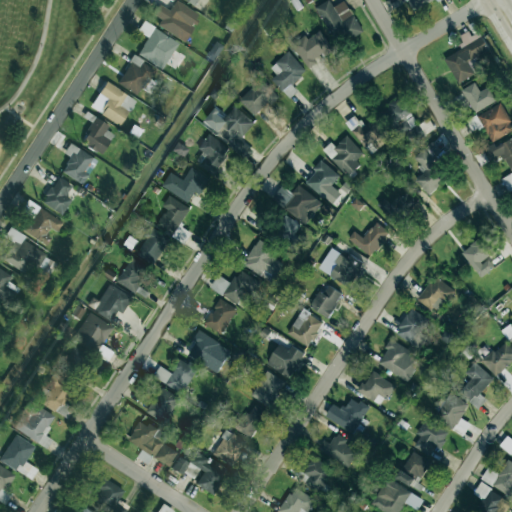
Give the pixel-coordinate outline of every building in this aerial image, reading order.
[(200,15),(176,0),(175,0),(169,10),(159,4),(153,14),(161,19),(157,25),(184,41),(200,15)] [(327,0),(316,7),(338,45),(362,31),(345,0),(333,7),(329,0),(327,0)] [(407,0),(413,11),(436,0),(407,0)] [(307,67),(333,49),(320,30),(308,38),(305,35),(292,45),(307,67)] [(444,59),(458,83),(476,73),(469,61),(489,49),(479,31),(471,36),(468,30),(457,37),(463,47),(444,59)] [(206,56),(213,60),(222,45),(215,41),(206,56)] [(297,91),(292,85),(307,71),(288,51),(270,67),(277,74),(272,79),(289,98),(297,91)] [(139,96),(154,68),(133,56),(118,83),(139,96)] [(254,117),(278,95),(262,78),(238,100),(254,117)] [(135,100),(105,82),(90,107),(120,125),(135,100)] [(498,99),(490,85),(480,91),(475,82),(461,90),(474,113),(498,99)] [(399,135),(417,124),(400,96),(382,108),(399,135)] [(491,142),(511,130),(511,123),(500,103),(477,116),(491,142)] [(204,122),(235,147),(254,122),(234,106),(225,118),(214,109),(204,122)] [(376,149),(388,139),(372,119),(363,125),(355,115),(345,123),(365,147),(370,143),(376,149)] [(81,144),(103,154),(114,129),(92,119),(81,144)] [(213,175),(230,148),(207,134),(198,149),(203,152),(196,165),(213,175)] [(323,149),(347,176),(360,165),(356,160),(363,153),(347,135),(334,146),(330,142),(323,149)] [(509,169),(511,167),(511,137),(494,146),(494,144),(484,149),(490,162),(503,156),(509,169)] [(429,195),(449,174),(432,159),(441,150),(431,141),(414,159),(425,169),(414,181),(429,195)] [(70,157),(61,172),(83,184),(97,159),(69,144),(64,153),(70,157)] [(339,175),(322,161),(304,181),(334,207),(344,196),(331,185),(339,175)] [(199,194),(209,179),(191,167),(183,180),(170,172),(161,185),(188,203),(195,192),(199,194)] [(511,172),(502,179),(508,190),(511,187),(511,172)] [(65,196),(72,185),(57,176),(41,203),(61,215),(71,200),(65,196)] [(292,193),(282,186),(272,199),(306,224),(322,202),(298,185),(292,193)] [(385,199),(376,207),(393,225),(417,204),(405,191),(390,204),(385,199)] [(174,236),(189,207),(168,196),(162,207),(165,209),(156,226),(174,236)] [(347,241),(373,256),(388,230),(373,222),(364,238),(353,231),(347,241)] [(143,235),(147,237),(136,254),(153,265),(170,239),(149,226),(143,235)] [(2,260),(25,273),(30,264),(48,275),(57,260),(8,231),(5,237),(13,241),(2,260)] [(487,258),(493,253),(481,237),(461,252),(480,277),(494,267),(487,258)] [(243,268),(274,282),(283,262),(272,257),(276,248),(256,239),(243,268)] [(318,268),(348,287),(363,263),(349,254),(346,257),(331,248),(318,268)] [(136,292),(148,267),(129,258),(117,283),(136,292)] [(224,296),(238,303),(245,290),(253,295),(260,281),(237,269),(224,296)] [(453,288),(433,276),(418,302),(438,313),(453,288)] [(131,297),(110,283),(92,310),(110,321),(117,310),(121,313),(131,297)] [(328,318),(342,293),(325,283),(311,307),(328,318)] [(221,334),(237,309),(219,298),(204,324),(221,334)] [(395,334),(420,348),(426,336),(420,333),(428,318),(409,308),(395,334)] [(310,347),(323,321),(301,309),(287,335),(310,347)] [(72,340),(97,354),(112,326),(88,312),(72,340)] [(511,324),(503,330),(511,343),(511,324)] [(217,373),(231,350),(200,331),(185,354),(217,373)] [(377,362),(406,381),(422,358),(392,339),(377,362)] [(511,361),(511,349),(505,341),(482,361),(495,376),(511,361)] [(302,351),(290,346),(288,349),(276,344),(267,367),(292,377),(302,351)] [(90,356),(71,347),(60,370),(79,379),(90,356)] [(172,373),(160,366),(153,376),(181,394),(196,370),(180,360),(172,373)] [(465,372),(471,378),(459,390),(478,408),(485,399),(479,393),(493,379),(475,362),(465,372)] [(74,384),(53,370),(43,385),(35,397),(57,411),(74,384)] [(358,392),(381,406),(394,384),(371,370),(358,392)] [(270,407),(285,382),(266,371),(251,396),(270,407)] [(178,396),(158,387),(147,414),(167,423),(178,396)] [(433,416),(451,429),(470,404),(451,390),(433,416)] [(325,416),(358,437),(368,422),(362,418),(369,408),(352,397),(344,409),(334,403),(325,416)] [(266,412),(250,404),(236,431),(252,439),(266,412)] [(52,439),(44,435),(54,416),(35,406),(30,415),(22,410),(12,429),(47,447),(52,439)] [(167,436),(140,419),(127,441),(169,466),(178,451),(163,443),(167,436)] [(440,449),(449,431),(424,419),(416,434),(419,436),(413,447),(429,455),(434,446),(440,449)] [(245,441),(225,431),(213,455),(233,465),(245,441)] [(363,444),(354,438),(351,444),(336,434),(330,444),(324,440),(318,449),(348,468),(363,444)] [(511,439),(507,436),(500,444),(511,453),(511,439)] [(194,483),(211,494),(223,475),(205,463),(208,459),(196,451),(188,462),(179,456),(171,469),(182,476),(185,470),(197,478),(194,483)] [(411,486),(417,476),(421,478),(431,462),(412,451),(396,478),(411,486)] [(298,480),(319,492),(333,468),(311,456),(298,480)] [(480,481),(511,495),(511,462),(506,460),(500,473),(487,467),(480,481)] [(12,493),(6,490),(15,475),(0,465),(0,501),(5,505),(12,493)] [(109,511),(124,492),(104,477),(96,488),(100,491),(93,500),(109,511)] [(372,506),(384,511),(399,511),(403,503),(418,509),(423,498),(384,480),(372,506)] [(504,511),(511,503),(480,483),(473,493),(482,499),(476,508),(482,511),(495,511),(497,511),(498,511),(504,511)] [(278,511),(307,511),(314,499),(292,487),(278,511)] [(173,511),(174,511),(162,503),(156,511),(173,511)]
